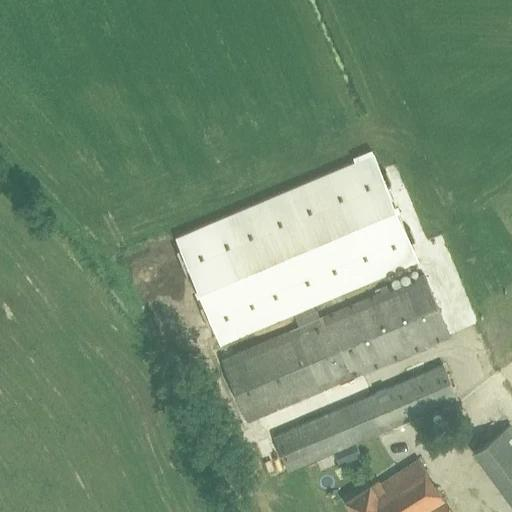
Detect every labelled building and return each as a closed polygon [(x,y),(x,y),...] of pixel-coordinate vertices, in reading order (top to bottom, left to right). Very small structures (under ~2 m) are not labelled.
[(311,320),(305,305),(417,259),(373,152),(176,233),(220,340),(292,310),(298,325),(221,358),(248,422),(451,336),(424,272),(311,320)] [(399,195),(411,191),(400,159),(388,163),(399,195)] [(177,246),(155,257),(180,308),(201,297),(177,246)] [(288,471),(458,398),(443,363),(273,435),(288,471)] [(511,503),(511,425),(473,452),(511,503)] [(451,511),(419,458),(347,501),(353,511),(451,511)]
